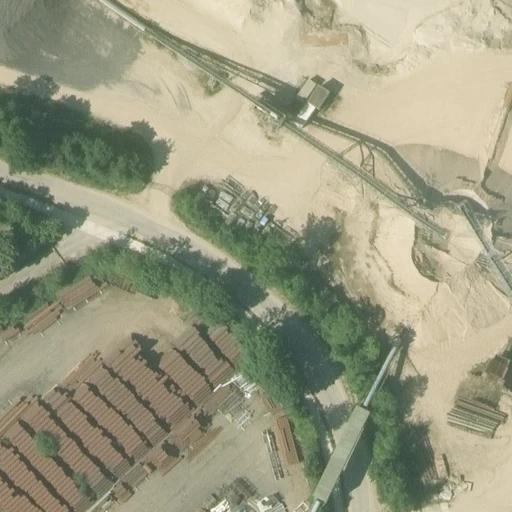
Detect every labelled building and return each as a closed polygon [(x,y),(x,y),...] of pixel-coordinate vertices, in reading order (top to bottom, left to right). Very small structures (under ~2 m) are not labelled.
[(308,80),(298,100),(307,104),(317,85),(308,80)] [(323,111),(330,91),(317,86),(310,106),(323,111)] [(68,306),(98,295),(93,279),(63,290),(68,306)] [(34,322),(52,312),(48,305),(30,314),(34,322)] [(84,511),(88,506),(75,498),(63,510),(56,506),(51,511),(84,511)]
